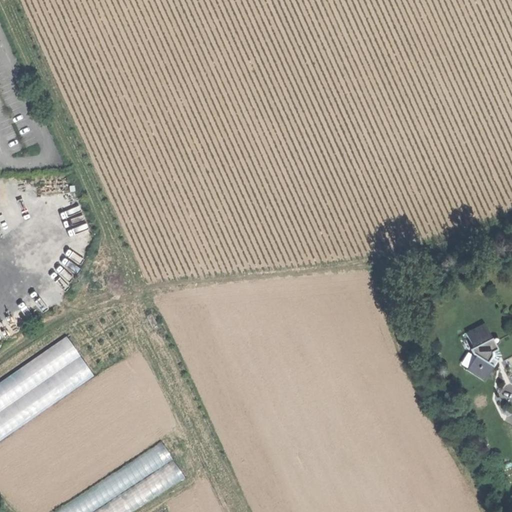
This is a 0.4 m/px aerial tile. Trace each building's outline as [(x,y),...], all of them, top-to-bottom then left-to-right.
[(511,325),(507,316),(487,327),(493,339),(499,336),(500,338),(511,332),(511,325)] [(467,368),(487,379),(498,359),(492,355),(498,348),(496,344),(502,341),(500,338),(499,336),(493,339),(487,327),(484,323),(466,332),(474,347),(470,349),(472,355),(477,352),(467,368)] [(496,344),(498,348),(501,353),(504,360),(511,355),(511,332),(500,338),(502,341),(496,344)] [(0,434),(93,381),(69,340),(0,379),(0,434)] [(492,355),(498,359),(499,356),(501,353),(498,348),(492,355)] [(165,447),(51,508),(53,511),(83,511),(174,463),(165,447)] [(95,511),(130,511),(184,479),(175,463),(95,511)]
